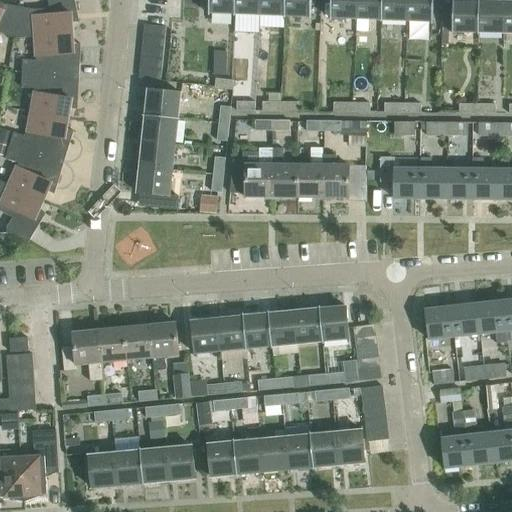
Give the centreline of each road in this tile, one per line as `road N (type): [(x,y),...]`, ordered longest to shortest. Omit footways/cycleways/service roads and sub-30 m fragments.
road 1 (residential): [(88,290),(394,270)]
road 2 (residential): [(88,290),(119,0)]
road 3 (residential): [(423,511),(394,270)]
